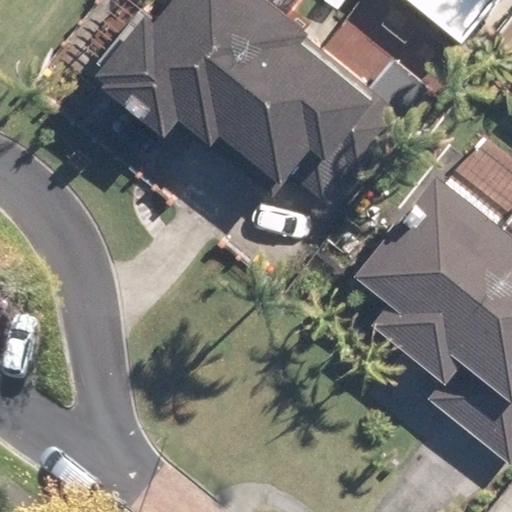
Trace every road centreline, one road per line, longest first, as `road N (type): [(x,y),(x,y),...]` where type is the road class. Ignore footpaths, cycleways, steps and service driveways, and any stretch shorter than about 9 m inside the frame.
road 1 (residential): [(0,169),(49,203),(75,237),(110,440)]
road 2 (residential): [(124,483),(0,413)]
